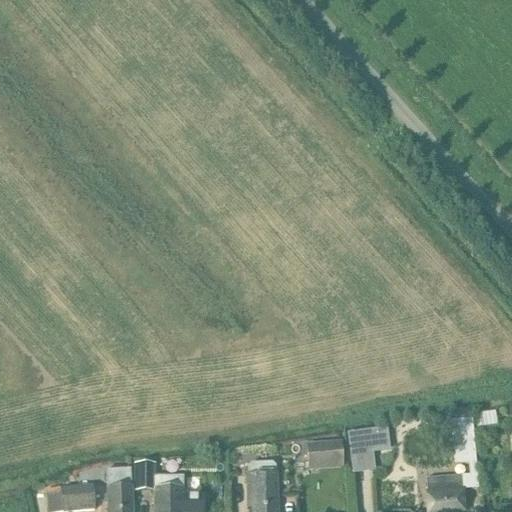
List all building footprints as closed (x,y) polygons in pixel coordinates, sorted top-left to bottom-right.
[(426,479),(428,511),(453,511),(465,511),(464,490),(478,489),(474,420),(451,421),(455,465),(468,464),(469,476),(426,479)] [(368,432),(347,435),(351,474),(373,472),(368,432)] [(307,472),(343,469),(341,442),(305,445),(307,472)] [(220,481),(229,481),(230,459),(221,459),(220,481)] [(251,509),(250,511),(277,511),(277,472),(275,472),(275,466),(271,463),(249,464),(246,468),(246,473),(246,509),(251,509)] [(155,493),(155,511),(181,511),(181,488),(181,477),(155,477),(155,465),(133,466),(133,493),(155,493)] [(132,511),(132,487),(130,487),(130,470),(105,471),(106,487),(107,511),(132,511)] [(92,486),(46,490),(47,511),(91,511),(95,511),(92,486)]
